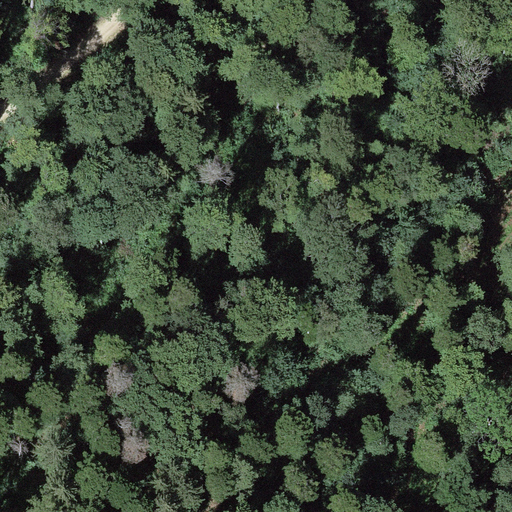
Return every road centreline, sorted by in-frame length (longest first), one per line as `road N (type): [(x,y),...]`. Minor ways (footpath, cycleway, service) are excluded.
road 1 (motorway): [(61,0),(481,511)]
road 2 (motorway): [(511,315),(254,0)]
road 3 (track): [(59,66),(100,82),(178,79),(230,65),(350,0)]
road 4 (track): [(140,0),(0,111)]
